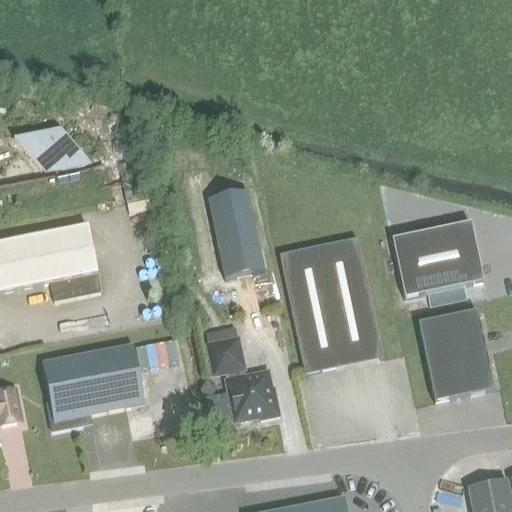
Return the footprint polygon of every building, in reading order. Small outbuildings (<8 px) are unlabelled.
[(59,133),(14,142),(44,177),(90,168),(59,133)] [(260,259),(239,161),(200,169),(217,247),(205,250),(210,274),(235,269),(234,264),(260,259)] [(482,287),(470,228),(391,244),(404,304),(482,287)] [(87,230),(0,247),(0,297),(49,288),(53,307),(100,298),(96,278),(97,278),(87,230)] [(382,363),(357,243),(278,259),(304,379),(382,363)] [(434,407),(493,395),(476,316),(417,328),(434,407)] [(280,421),(276,404),(273,405),(267,377),(239,383),(238,375),(243,374),(237,344),(207,350),(213,380),(224,378),(226,386),(225,386),(234,427),(258,422),(259,426),(280,421)] [(42,368),(50,413),(47,413),(51,436),(82,430),(80,422),(144,410),(132,351),(42,368)] [(0,430),(20,427),(14,394),(0,396),(0,430)] [(467,493),(470,511),(511,511),(506,484),(467,493)]
